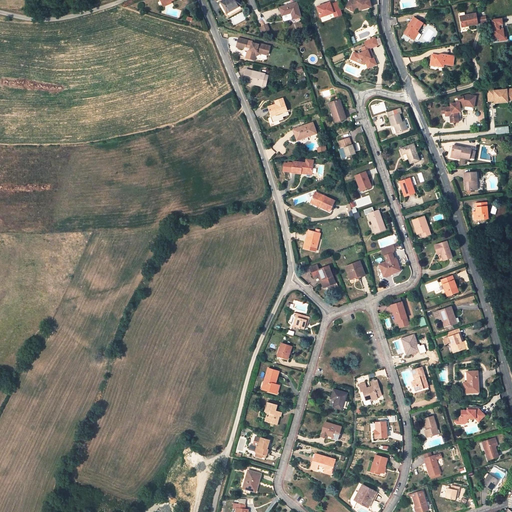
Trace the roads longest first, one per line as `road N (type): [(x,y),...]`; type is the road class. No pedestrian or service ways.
road 1 (residential): [(511,402),(412,98)]
road 2 (unclassified): [(288,281),(288,253),(256,138),(200,0)]
road 3 (residential): [(412,98),(378,92),(360,105),(415,277),(369,302)]
road 4 (unclassified): [(214,511),(243,390),(288,281)]
road 5 (residential): [(369,302),(408,456),(386,511)]
road 6 (residential): [(331,316),(278,478),(279,494),(298,511)]
road 7 (residential): [(123,0),(38,20),(0,10)]
